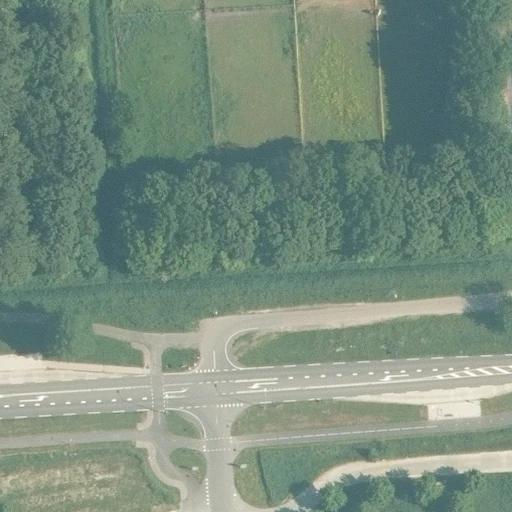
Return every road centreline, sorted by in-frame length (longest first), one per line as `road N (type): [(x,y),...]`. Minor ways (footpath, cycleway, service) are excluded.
road 1 (unclassified): [(214,385),(220,326),(511,295)]
road 2 (residential): [(511,459),(344,473),(290,511)]
road 3 (tertiary): [(435,373),(214,385)]
road 4 (tertiary): [(0,401),(214,385)]
road 5 (residential): [(220,511),(214,385)]
